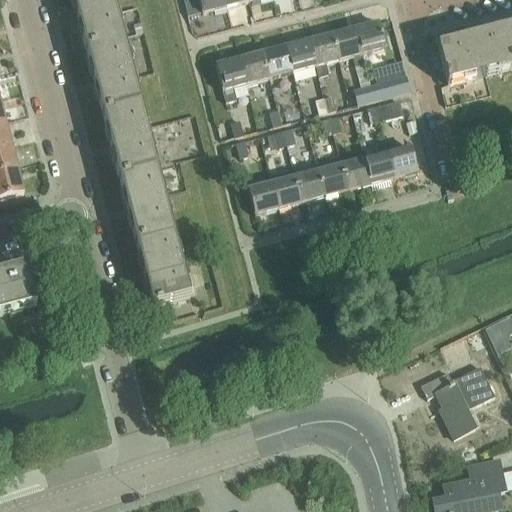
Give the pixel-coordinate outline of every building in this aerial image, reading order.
[(70,0),(85,55),(123,45),(111,0),(70,0)] [(226,13),(222,0),(197,0),(202,19),(226,13)] [(222,0),(226,13),(249,7),(246,0),(222,0)] [(378,28),(354,34),(361,60),(385,54),(378,28)] [(511,33),(502,36),(511,74),(511,73),(511,33)] [(354,34),(331,40),(338,66),(352,63),(354,72),(364,70),(361,60),(354,34)] [(511,74),(502,36),(437,53),(447,91),(511,74)] [(331,40),(308,46),(315,72),(318,83),(328,80),(325,70),(338,66),(331,40)] [(123,45),(85,55),(102,119),(140,109),(123,45)] [(308,46),(285,52),(292,78),(315,72),(308,46)] [(285,52),(262,59),(269,84),(292,78),(285,52)] [(262,59),(239,65),(246,90),(269,84),(262,59)] [(239,65),(215,71),(225,108),(236,106),(233,94),(246,90),(239,65)] [(393,86),(369,92),(373,106),(397,100),(393,86)] [(373,106),(369,92),(361,94),(365,108),(373,106)] [(332,102),(323,104),(327,118),(335,116),(332,102)] [(327,118),(323,104),(315,106),(319,120),(327,118)] [(398,106),(374,113),(378,127),(402,121),(398,106)] [(140,109),(102,119),(118,183),(156,173),(140,109)] [(378,127),(374,113),(366,115),(370,129),(378,127)] [(285,114),(277,116),(281,130),(289,128),(285,114)] [(281,130),(277,116),(269,118),(272,132),(281,130)] [(337,122),(328,125),(332,139),(341,137),(337,122)] [(332,139),(328,125),(320,127),(324,141),(332,139)] [(414,125),(405,127),(408,139),(417,137),(414,125)] [(230,128),(234,142),(243,140),(239,126),(230,128)] [(5,127),(0,128),(0,153),(11,150),(5,127)] [(291,134),(282,137),(286,151),(295,149),(291,134)] [(286,151),(282,137),(274,139),(278,153),(286,151)] [(245,147),(236,149),(240,163),(248,161),(245,147)] [(393,147),(384,149),(393,184),(417,178),(410,152),(395,156),(393,147)] [(377,161),(363,165),(370,190),(393,184),(384,149),(374,152),(377,161)] [(11,150),(0,153),(0,178),(17,174),(11,150)] [(331,173),(317,177),(324,202),(347,196),(340,171),(338,162),(329,164),(331,173)] [(363,165),(340,171),(347,196),(370,190),(363,165)] [(156,173),(118,183),(135,247),(173,237),(156,173)] [(17,174),(0,178),(0,204),(23,198),(17,174)] [(317,177),(294,183),(301,208),(324,202),(317,177)] [(294,183),(271,189),(278,214),(301,208),(294,183)] [(278,214),(271,189),(248,195),(254,221),(278,214)] [(173,237),(135,247),(152,312),(190,302),(173,237)] [(25,273),(0,279),(0,308),(3,319),(35,311),(25,273)] [(448,378),(420,392),(426,405),(436,400),(442,414),(439,416),(453,445),(475,434),(466,416),(494,402),(480,372),(451,386),(448,378)] [(434,506),(433,506),(433,511),(499,511),(497,498),(504,497),(497,466),(468,472),(471,486),(456,489),(457,496),(444,499),(446,505),(434,508),(434,506)]
